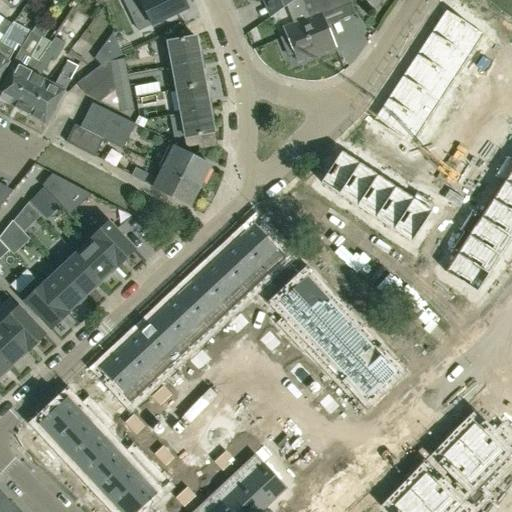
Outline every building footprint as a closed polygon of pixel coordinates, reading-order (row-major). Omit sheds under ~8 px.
[(132,0),(134,2),(134,3),(139,1),(151,25),(187,8),(183,0),(132,0)] [(250,0),(251,0),(255,0),(256,1),(258,0),(263,0),(270,15),(293,0),(250,0)] [(301,0),(309,17),(284,27),(287,36),(282,39),(288,55),(294,53),(298,62),(335,47),(321,14),(350,2),(349,0),(301,0)] [(472,5),(466,16),(472,20),(479,10),(472,5)] [(445,9),(430,32),(469,58),(484,35),(445,9)] [(479,10),(472,20),(479,24),(486,14),(479,10)] [(0,41),(14,22),(5,15),(0,11),(0,41)] [(0,76),(8,61),(17,44),(20,45),(31,31),(14,22),(0,41),(0,76)] [(511,31),(509,29),(502,39),(508,44),(511,38),(511,31)] [(31,31),(21,47),(34,54),(43,38),(31,31)] [(430,32),(416,54),(455,80),(469,58),(430,32)] [(110,61),(122,55),(113,34),(94,58),(100,66),(110,61)] [(29,116),(47,82),(39,78),(42,71),(44,72),(52,57),(56,59),(65,43),(55,37),(38,61),(30,73),(12,107),(29,116)] [(171,69),(200,63),(195,37),(166,42),(171,69)] [(0,86),(0,100),(12,107),(30,73),(38,61),(19,51),(18,53),(12,64),(0,86)] [(416,54),(401,76),(440,102),(455,80),(416,54)] [(482,56),(477,63),(487,70),(492,63),(482,56)] [(113,79),(127,77),(124,59),(110,61),(113,79)] [(68,60),(53,85),(47,82),(29,116),(46,125),(64,91),(70,81),(78,65),(68,60)] [(100,66),(77,84),(86,97),(113,79),(110,61),(100,66)] [(200,63),(171,69),(176,95),(205,90),(200,63)] [(477,63),(473,70),(483,76),(487,70),(477,63)] [(401,76),(387,98),(425,124),(440,102),(401,76)] [(118,106),(133,103),(128,81),(127,77),(113,79),(118,106)] [(205,90),(176,95),(181,122),(210,117),(205,90)] [(387,98),(372,121),(410,147),(425,124),(387,98)] [(453,100),(448,107),(458,114),(463,107),(453,100)] [(133,103),(118,106),(119,112),(134,110),(133,103)] [(91,104),(80,128),(108,141),(122,148),(133,124),(91,104)] [(448,107),(444,114),(454,121),(458,114),(448,107)] [(210,117),(181,122),(184,138),(183,138),(185,149),(199,147),(200,150),(217,147),(214,132),(213,133),(210,117)] [(101,143),(108,141),(80,128),(80,129),(74,126),(66,143),(95,157),(101,143)] [(372,129),(366,139),(373,143),(379,133),(372,129)] [(434,129),(429,136),(439,143),(444,136),(434,129)] [(489,136),(484,143),(494,150),(499,143),(489,136)] [(390,140),(384,150),(390,155),(397,145),(390,140)] [(397,145),(390,155),(397,159),(404,149),(397,145)] [(158,167),(161,169),(200,187),(210,166),(173,147),(172,148),(168,147),(158,167)] [(114,162),(127,169),(134,156),(121,149),(114,162)] [(341,151),(319,183),(338,196),(359,163),(341,151)] [(477,154),(472,161),(482,167),(487,161),(477,154)] [(508,157),(495,177),(503,182),(511,188),(511,159),(511,160),(508,157)] [(472,161),(468,168),(478,174),(482,167),(472,161)] [(359,163),(338,196),(356,207),(377,175),(359,163)] [(426,164),(420,174),(427,179),(433,169),(426,164)] [(135,169),(131,177),(145,185),(149,176),(135,169)] [(200,187),(161,169),(152,189),(189,208),(200,187)] [(433,169),(427,179),(433,183),(440,173),(433,169)] [(377,175),(356,207),(374,219),(395,187),(377,175)] [(43,187),(58,203),(75,187),(54,176),(43,187)] [(511,188),(503,182),(491,199),(511,212),(511,188)] [(395,187),(374,219),(391,231),(413,198),(395,187)] [(58,205),(43,189),(30,201),(45,217),(58,205)] [(453,190),(448,197),(459,204),(463,197),(453,190)] [(413,198),(391,231),(411,244),(435,207),(415,194),(413,198)] [(448,197),(444,204),(454,210),(459,204),(448,197)] [(511,212),(491,199),(480,217),(511,237),(511,212)] [(472,211),(459,231),(463,234),(500,258),(511,238),(511,237),(480,217),(472,211)] [(29,225),(19,215),(14,222),(22,231),(29,225)] [(89,235),(88,236),(117,266),(134,250),(108,222),(92,238),(89,235)] [(254,224),(234,242),(266,276),(286,258),(254,224)] [(429,226),(425,233),(435,240),(439,233),(429,226)] [(14,243),(22,235),(15,227),(6,234),(14,243)] [(425,233),(420,240),(430,246),(435,240),(425,233)] [(463,234),(451,252),(455,254),(488,276),(500,258),(463,234)] [(69,247),(68,248),(100,281),(116,266),(117,267),(117,266),(88,236),(72,251),(69,247)] [(0,241),(0,258),(8,251),(0,241)] [(234,242),(215,260),(247,294),(266,276),(234,242)] [(100,281),(68,248),(52,263),(83,297),(100,281)] [(455,254),(443,272),(476,294),(488,276),(455,254)] [(215,260),(196,278),(227,312),(247,294),(215,260)] [(83,297),(52,263),(36,279),(35,278),(35,279),(67,313),(68,313),(67,312),(83,297)] [(306,277),(277,304),(292,319),(293,320),(321,293),(306,277)] [(196,278),(177,297),(208,330),(227,312),(196,278)] [(279,278),(273,283),(281,292),(287,287),(279,278)] [(67,313),(35,279),(18,295),(50,329),(67,313)] [(273,283),(267,289),(275,298),(281,292),(273,283)] [(292,319),(287,324),(303,341),(304,340),(304,339),(336,309),(321,293),(293,320),(292,319)] [(177,297),(157,315),(189,348),(208,330),(177,297)] [(1,323),(27,351),(44,335),(18,307),(1,323)] [(336,309),(304,339),(304,340),(319,355),(351,325),(336,309)] [(240,314),(234,319),(242,328),(248,323),(240,314)] [(157,315),(138,333),(170,366),(189,348),(157,315)] [(234,319),(228,325),(236,334),(242,328),(234,319)] [(27,351),(1,323),(1,324),(0,325),(0,355),(10,366),(26,351),(27,351)] [(351,325),(319,355),(333,371),(365,341),(351,325)] [(269,331),(260,340),(266,346),(274,337),(269,331)] [(138,333),(119,351),(150,384),(170,366),(138,333)] [(274,337),(266,346),(271,352),(280,343),(274,337)] [(365,341),(333,371),(349,387),(352,384),(351,383),(380,357),(365,341)] [(201,350),(195,356),(204,364),(210,359),(201,350)] [(119,351),(99,369),(130,403),(150,384),(119,351)] [(0,355),(0,375),(10,366),(0,355)] [(195,356),(190,361),(198,370),(204,364),(195,356)] [(380,357),(351,383),(352,384),(367,400),(395,373),(380,357)] [(298,363),(290,371),(295,377),(304,369),(298,363)] [(304,369),(295,377),(301,383),(309,375),(304,369)] [(104,383),(95,391),(100,397),(109,389),(104,383)] [(163,386),(157,392),(165,401),(171,395),(163,386)] [(109,389),(100,397),(106,403),(115,395),(109,389)] [(157,392),(151,397),(159,406),(165,401),(157,392)] [(328,395),(319,403),(325,409),(333,400),(328,395)] [(67,397),(38,424),(53,440),(81,413),(67,397)] [(333,400),(325,409),(330,415),(339,406),(333,400)] [(81,413),(53,440),(68,456),(96,429),(97,430),(104,424),(88,407),(81,413)] [(133,415),(124,423),(130,429),(139,421),(133,415)] [(139,421),(130,429),(135,435),(144,426),(139,421)] [(473,422),(457,438),(492,473),(507,458),(509,459),(511,455),(511,444),(502,434),(494,442),(473,422)] [(96,429),(68,456),(83,472),(111,445),(97,430),(96,429)] [(457,438),(440,456),(460,476),(452,484),(469,500),(474,505),(483,496),(477,491),(494,475),(492,473),(457,438)] [(111,445),(83,472),(98,488),(126,462),(125,460),(111,445)] [(163,446),(154,455),(159,460),(168,452),(163,446)] [(225,451),(219,457),(228,466),(234,460),(225,451)] [(168,452),(159,460),(165,466),(174,458),(168,452)] [(126,462),(98,488),(113,504),(148,471),(132,454),(125,460),(126,462)] [(254,454),(234,473),(266,507),(286,488),(254,454)] [(219,457),(213,462),(222,471),(228,466),(219,457)] [(148,471),(113,504),(119,511),(136,511),(163,487),(148,471)] [(424,472),(408,488),(432,511),(450,511),(457,505),(460,509),(469,500),(452,484),(445,492),(424,472)] [(234,473),(215,491),(234,511),(260,511),(266,507),(234,473)] [(187,487),(181,493),(189,502),(195,496),(187,487)] [(432,511),(408,488),(391,506),(397,511),(432,511)] [(234,511),(215,491),(196,509),(198,511),(234,511)] [(181,493),(175,498),(183,507),(189,502),(181,493)] [(0,511),(4,511),(8,509),(11,506),(7,502),(7,503),(3,499),(0,501),(0,511)]
